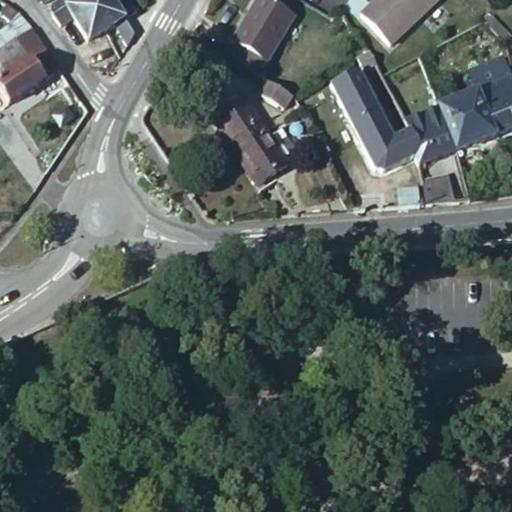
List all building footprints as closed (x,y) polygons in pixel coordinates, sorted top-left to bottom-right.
[(60,0),(57,2),(62,9),(75,0),(60,0)] [(75,0),(62,9),(70,20),(85,43),(104,32),(83,0),(75,0)] [(123,21),(117,10),(110,0),(83,0),(104,32),(113,27),(124,46),(131,34),(130,32),(129,31),(123,21)] [(231,45),(223,59),(255,77),(291,17),(262,0),(253,0),(228,43),(231,45)] [(372,0),(356,16),(386,48),(435,1),(434,0),(372,0)] [(121,11),(127,21),(137,14),(132,5),(121,11)] [(52,19),(57,27),(70,20),(62,9),(50,17),(52,19)] [(15,15),(0,27),(0,49),(29,30),(15,15)] [(0,93),(9,107),(57,72),(36,39),(29,30),(0,49),(0,63),(8,75),(0,80),(0,93)] [(371,61),(365,49),(353,56),(360,65),(371,61)] [(511,84),(510,78),(509,77),(507,78),(497,56),(463,71),(472,92),(435,109),(451,153),(511,126),(511,84)] [(382,174),(411,159),(419,155),(408,131),(391,138),(388,137),(374,111),(371,111),(353,72),(328,85),(326,88),(370,172),(382,174)] [(288,96),(267,84),(260,97),(281,110),(288,96)] [(208,119),(231,153),(245,144),(261,133),(238,100),(231,104),(226,95),(211,106),(217,114),(208,119)] [(451,153),(435,109),(405,122),(404,123),(408,131),(419,155),(411,159),(416,168),(451,153)] [(245,144),(231,153),(253,187),(284,166),(278,159),(290,151),(276,129),(263,137),(261,133),(245,144)] [(414,208),(415,208),(412,191),(392,192),(394,210),(414,208)] [(419,202),(420,203),(421,203),(422,203),(424,203),(425,202),(425,200),(426,199),(425,197),(424,196),(423,195),(421,195),(419,195),(418,197),(417,199),(418,201),(419,202)]
